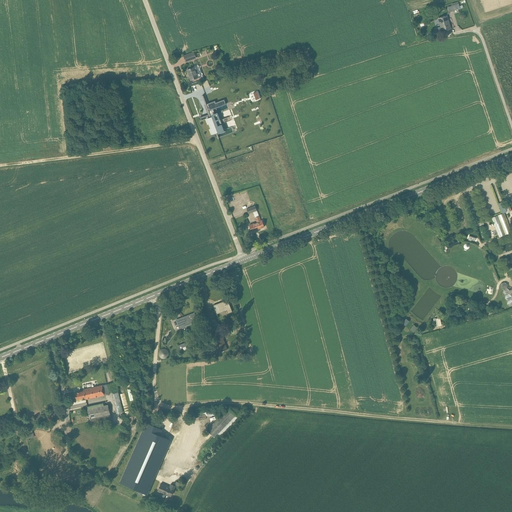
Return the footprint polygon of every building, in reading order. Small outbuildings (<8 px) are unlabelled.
[(462,5),(459,6),(458,4),(447,7),(449,12),(463,7),(462,5)] [(442,32),(451,29),(446,15),(438,18),(442,32)] [(194,52),(184,56),(186,62),(196,58),(194,52)] [(195,67),(187,70),(191,80),(199,78),(195,67)] [(207,106),(206,106),(207,109),(208,110),(207,110),(208,113),(209,113),(210,118),(207,119),(208,123),(210,123),(212,128),(210,129),(212,133),(216,132),(218,139),(219,138),(216,130),(218,129),(219,132),(225,130),(223,124),(220,126),(217,120),(221,118),(219,113),(215,114),(213,109),(226,104),(224,99),(216,103),(215,102),(209,104),(209,105),(207,106)] [(247,209),(249,214),(253,212),(257,222),(249,225),(252,232),(264,227),(262,220),(261,221),(255,206),(247,209)] [(499,237),(511,232),(504,213),(491,218),(499,237)] [(493,224),(486,227),(490,236),(497,233),(493,224)] [(511,305),(511,289),(510,290),(507,288),(508,284),(505,282),(501,283),(501,287),(503,289),(503,293),(506,295),(505,298),(508,300),(507,304),(510,306),(511,305)] [(228,300),(213,305),(216,313),(226,309),(228,314),(232,312),(228,300)] [(176,321),(179,329),(185,327),(184,325),(197,320),(194,313),(188,315),(182,318),(182,317),(183,320),(181,320),(177,321),(176,321)] [(218,327),(215,318),(208,321),(211,330),(218,327)] [(227,350),(220,330),(213,333),(221,353),(221,352),(227,350)] [(187,342),(178,346),(180,351),(190,347),(187,342)] [(158,352),(164,359),(169,354),(163,347),(158,352)] [(110,394),(108,384),(84,389),(84,391),(75,393),(76,400),(85,398),(86,399),(105,395),(110,394)] [(112,394),(116,414),(123,412),(118,393),(112,394)] [(88,409),(91,422),(92,427),(112,422),(111,418),(108,404),(104,405),(103,403),(87,406),(88,409)] [(228,407),(207,430),(215,437),(216,436),(236,415),(228,407)] [(162,430),(146,423),(120,482),(148,494),(160,466),(162,462),(171,441),(160,436),(162,430)] [(26,439),(34,437),(32,428),(24,430),(26,439)] [(161,483),(158,491),(169,496),(168,497),(170,498),(175,486),(171,484),(169,488),(167,487),(168,486),(161,483)]
